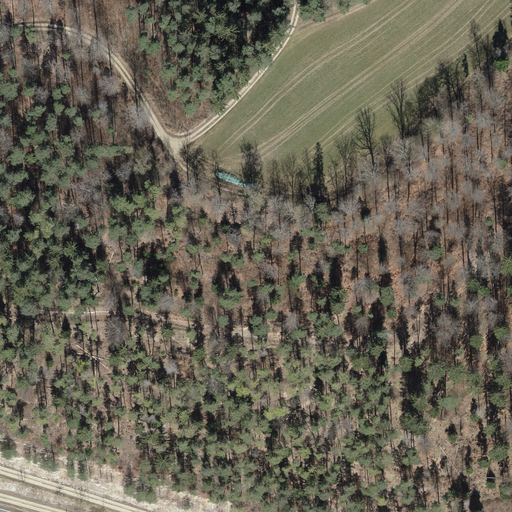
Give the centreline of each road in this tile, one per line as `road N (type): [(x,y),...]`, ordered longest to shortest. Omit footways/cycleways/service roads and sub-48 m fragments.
road 1 (track): [(511,221),(502,222),(407,333),(361,343),(18,311),(0,301)]
road 2 (track): [(296,0),(286,37),(224,114),(205,134),(181,142),(162,135),(126,71),(94,42),(58,27),(0,29)]
road 3 (track): [(181,142),(181,165),(194,176),(254,196),(317,201),(352,193),(393,163),(511,43)]
road 4 (track): [(0,472),(124,511)]
